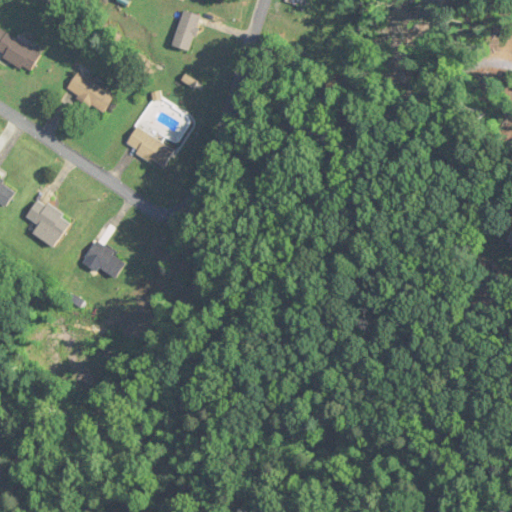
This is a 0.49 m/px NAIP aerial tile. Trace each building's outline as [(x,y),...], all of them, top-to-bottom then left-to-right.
[(203,17),(185,12),(176,47),(194,52),(203,17)] [(0,55),(35,73),(45,52),(0,30),(0,55)] [(107,117),(120,99),(81,73),(69,90),(107,117)] [(179,147),(138,129),(129,149),(171,167),(179,147)] [(0,202),(10,208),(20,192),(0,178),(0,202)] [(36,234),(59,248),(76,221),(41,199),(29,218),(41,225),(36,234)] [(119,279),(130,263),(100,242),(89,258),(119,279)]
